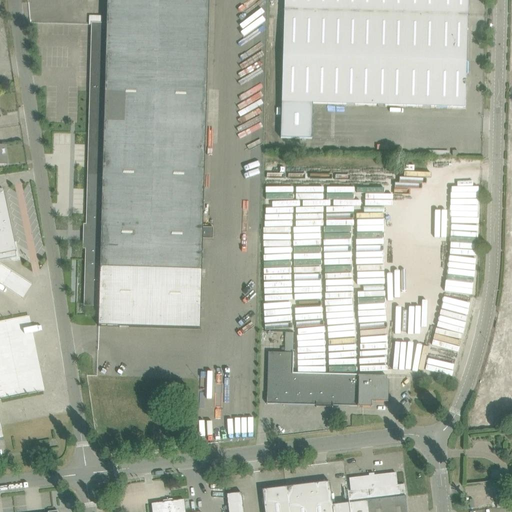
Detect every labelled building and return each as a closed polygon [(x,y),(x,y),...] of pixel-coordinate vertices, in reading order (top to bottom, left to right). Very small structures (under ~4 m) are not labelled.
[(107,0),(108,1),(107,25),(93,25),(85,305),(99,305),(99,326),(129,327),(129,328),(200,330),(201,318),(200,318),(208,0),(107,0)] [(467,0),(284,0),(280,139),(311,139),(312,104),(465,108),(465,87),(466,87),(466,82),(463,82),(463,75),(467,75),(468,62),(466,62),(467,0)] [(427,168),(467,169),(467,159),(427,158),(427,168)] [(4,190),(0,191),(0,440),(4,439),(3,435),(12,434),(39,429),(34,405),(28,375),(10,378),(10,379),(0,381),(0,261),(10,260),(16,258),(15,253),(17,253),(15,244),(4,190)] [(296,231),(293,353),(292,374),(387,377),(411,377),(412,316),(407,315),(409,234),(296,231)] [(292,374),(293,353),(268,353),(267,397),(267,405),(316,406),(316,407),(316,404),(332,404),(332,408),(333,408),(333,406),(358,407),(372,408),(372,406),(371,406),(372,402),(388,403),(389,381),(387,381),(387,377),(292,374)] [(396,473),(352,478),(349,479),(351,491),(348,491),(348,490),(347,490),(349,511),(407,511),(404,485),(397,486),(396,473)] [(330,482),(286,488),(289,511),(349,511),(348,503),(333,505),(330,482)] [(264,511),(289,511),(286,488),(262,491),(264,511)] [(227,495),(228,502),(242,501),(241,493),(227,495)] [(495,496),(497,508),(505,507),(504,495),(495,496)] [(170,511),(185,511),(184,500),(169,502),(170,511)] [(170,511),(169,502),(151,504),(152,511),(170,511)]
